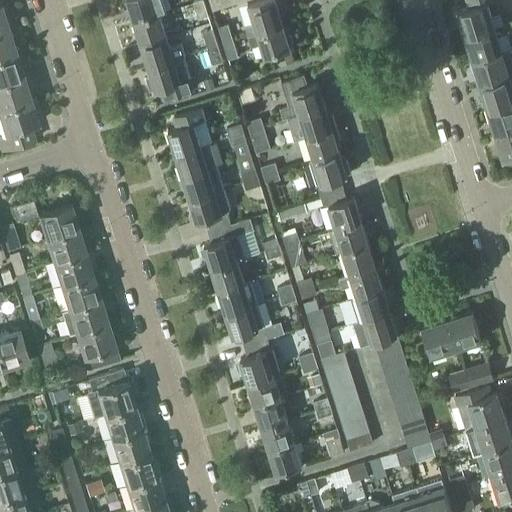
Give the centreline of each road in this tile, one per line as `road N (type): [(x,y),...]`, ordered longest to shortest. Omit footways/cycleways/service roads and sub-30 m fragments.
road 1 (residential): [(204,500),(100,163),(89,149)]
road 2 (residential): [(204,500),(390,443),(361,349)]
road 3 (residential): [(480,206),(419,0)]
road 4 (residential): [(89,149),(45,0)]
